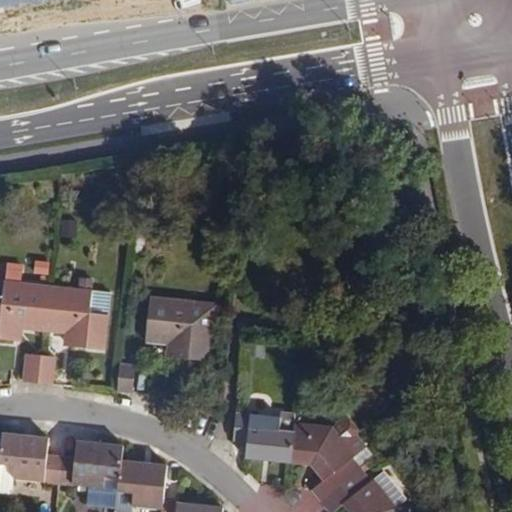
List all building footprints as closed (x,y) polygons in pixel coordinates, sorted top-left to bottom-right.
[(0,0),(0,8),(46,0),(0,0)] [(265,165),(249,164),(248,180),(264,181),(265,165)] [(44,331),(49,285),(6,281),(3,303),(0,302),(0,338),(15,340),(17,328),(44,331)] [(113,291),(49,285),(44,331),(72,334),(71,347),(107,351),(113,291)] [(219,300),(152,294),(148,338),(174,341),(174,355),(210,358),(213,323),(217,323),(219,300)] [(23,384),(39,383),(41,358),(26,356),(23,384)] [(41,358),(39,383),(54,385),(58,360),(41,358)] [(138,365),(122,364),(119,391),(136,393),(138,365)] [(295,425),(296,415),(282,413),(282,419),(237,415),(234,442),(249,443),(248,462),(292,466),(295,434),(295,425)] [(295,434),(292,466),(309,468),(321,481),(310,489),(321,503),(361,471),(351,459),(355,456),(331,428),(295,425),(295,434)] [(49,486),(63,487),(66,461),(50,460),(52,442),(6,437),(4,451),(1,480),(0,490),(0,494),(14,497),(16,480),(47,484),(49,486)] [(80,463),(66,461),(63,487),(76,488),(77,486),(122,491),(124,468),(126,451),(82,445),(80,463)] [(166,511),(178,511),(179,506),(180,502),(167,501),(170,473),(124,468),(122,491),(120,511),(124,511),(135,511),(136,507),(166,511)] [(409,511),(410,511),(398,510),(408,502),(385,474),(372,484),(361,471),(321,503),(328,511),(336,511),(342,507),(346,511),(409,511)]
